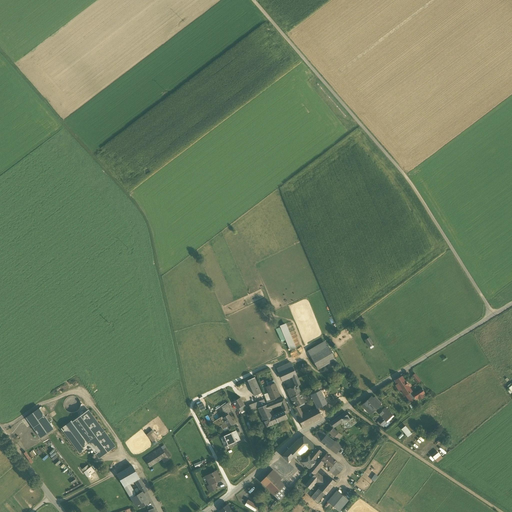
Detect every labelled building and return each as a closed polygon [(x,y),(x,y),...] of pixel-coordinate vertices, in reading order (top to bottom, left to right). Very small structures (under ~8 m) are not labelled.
[(280,326),(285,338),(288,336),(284,325),(280,326)] [(389,328),(385,335),(389,338),(393,330),(389,328)] [(290,349),(293,348),(288,336),(285,338),(290,349)] [(313,355),(323,349),(321,345),(317,347),(316,346),(310,349),(313,355)] [(310,356),(318,369),(335,360),(328,347),(323,349),(313,355),(310,356)] [(277,369),(279,373),(293,367),(291,363),(277,369)] [(296,374),(293,367),(279,373),(282,380),(292,376),(296,374)] [(302,387),(296,374),(292,376),(293,379),(296,386),(298,385),(300,388),(302,387)] [(412,376),(418,383),(420,381),(415,374),(412,376)] [(406,395),(407,394),(411,392),(401,376),(396,380),(398,384),(402,389),(406,395)] [(249,384),(254,396),(261,393),(254,378),(248,380),(247,381),(249,384)] [(271,399),(271,400),(274,398),(280,396),(275,383),(266,387),(268,393),(271,399)] [(287,390),(291,398),(300,393),(301,393),(300,388),(298,385),(296,386),(287,390)] [(317,407),(326,403),(320,391),(324,389),(322,385),(306,392),(308,398),(312,396),(317,407)] [(330,401),(324,389),(320,391),(326,403),(330,401)] [(421,389),(413,394),(413,395),(415,398),(416,399),(418,398),(422,395),(424,393),(421,389)] [(305,403),(300,393),(291,398),(295,408),(298,406),(305,403)] [(74,413),(77,412),(79,410),(80,408),(81,405),(80,402),(79,399),(77,397),(74,396),(72,396),(69,396),(66,398),(64,400),(63,403),(63,406),(64,408),(66,411),(68,412),(71,413),(74,413)] [(373,399),(379,405),(381,403),(375,397),(373,399)] [(233,402),(237,409),(238,408),(243,406),(240,398),(233,402)] [(265,398),(250,404),(253,410),(267,404),(265,398)] [(278,406),(281,405),(285,403),(284,398),(258,408),(267,427),(275,423),(273,419),(275,418),(274,414),(272,415),(268,408),(277,404),(278,406)] [(362,405),(370,413),(374,410),(373,409),(375,408),(376,409),(379,406),(379,405),(373,399),(372,398),(369,400),(370,401),(368,402),(367,401),(362,405)] [(249,412),(253,410),(250,404),(248,401),(243,403),(249,412)] [(203,402),(197,405),(201,411),(206,409),(203,402)] [(224,406),(223,406),(221,407),(225,415),(231,412),(228,407),(226,408),(226,407),(224,408),(223,407),(224,406)] [(317,407),(303,415),(299,417),(298,418),(303,427),(322,417),(317,407)] [(26,418),(40,439),(54,429),(39,408),(26,418)] [(384,420),(386,422),(393,415),(388,410),(386,408),(379,415),(381,417),(384,420)] [(90,446),(99,458),(115,446),(88,410),(72,422),(71,421),(61,428),(80,454),(90,446)] [(273,419),(275,423),(287,418),(285,413),(283,410),(274,414),(275,418),(273,419)] [(350,419),(348,417),(349,417),(345,412),(330,423),(333,428),(343,421),(344,424),(350,419)] [(223,418),(224,420),(228,426),(228,427),(234,423),(229,415),(223,418)] [(387,423),(385,426),(386,428),(390,423),(388,421),(394,416),(393,415),(386,422),(387,423)] [(213,422),(215,425),(224,420),(223,418),(222,417),(213,422)] [(350,419),(344,424),(348,428),(356,422),(352,417),(350,419)] [(227,427),(228,426),(224,420),(215,425),(217,428),(221,426),(223,429),(227,427)] [(412,434),(405,426),(401,429),(407,437),(412,434)] [(329,432),(334,437),(338,433),(333,428),(329,432)] [(313,437),(320,442),(321,441),(326,435),(319,430),(313,437)] [(224,436),(228,445),(233,443),(240,440),(236,431),(224,436)] [(146,435),(152,442),(155,440),(149,433),(146,435)] [(321,441),(329,448),(334,442),(326,435),(321,441)] [(304,444),(308,447),(311,443),(303,436),(300,440),(298,439),(282,456),(288,463),(293,457),(297,452),(304,444)] [(335,442),(334,442),(329,448),(336,453),(341,447),(335,442)] [(299,456),(300,456),(309,448),(308,447),(304,444),(297,452),(299,456)] [(164,445),(161,447),(166,456),(168,458),(171,456),(164,445)] [(162,459),(166,456),(161,447),(144,458),(149,467),(162,459)] [(312,451),(308,455),(315,462),(318,458),(322,452),(315,447),(312,451)] [(438,453),(433,457),(435,460),(437,462),(442,458),(440,455),(438,453)] [(327,454),(321,461),(324,463),(323,464),(330,470),(337,475),(342,469),(342,467),(327,454)] [(309,469),(315,462),(308,455),(305,459),(304,458),(304,459),(300,462),(309,469)] [(207,458),(204,459),(196,463),(199,470),(210,465),(207,460),(207,458)] [(321,466),(323,464),(324,463),(321,461),(318,458),(315,462),(309,469),(308,470),(314,475),(316,473),(319,469),(321,466)] [(137,480),(138,481),(140,479),(139,478),(132,465),(117,474),(124,487),(129,484),(128,483),(136,478),(137,480)] [(82,470),(87,477),(95,471),(91,467),(89,468),(87,466),(82,470)] [(273,470),(270,472),(279,481),(281,479),(273,470)] [(209,485),(210,485),(214,484),(216,482),(219,481),(218,481),(220,480),(216,471),(207,476),(209,480),(207,480),(209,485)] [(261,482),(280,501),(289,491),(279,481),(270,472),(261,482)] [(316,482),(320,486),(325,481),(316,473),(314,475),(305,485),(310,490),(316,482)] [(329,477),(325,481),(320,486),(318,489),(319,490),(324,494),(325,495),(335,482),(329,477)] [(131,499),(136,506),(147,499),(145,497),(148,495),(147,491),(142,483),(138,485),(142,492),(135,496),(131,499)] [(135,494),(129,484),(124,487),(126,490),(131,498),(135,495),(135,494)] [(207,486),(210,493),(216,489),(214,484),(210,485),(209,485),(207,486)] [(339,511),(348,500),(337,490),(327,502),(339,511)] [(312,498),(317,503),(322,497),(317,492),(312,498)] [(140,504),(142,508),(149,503),(147,499),(140,504)] [(246,503),(255,508),(257,505),(248,500),(246,503)]
